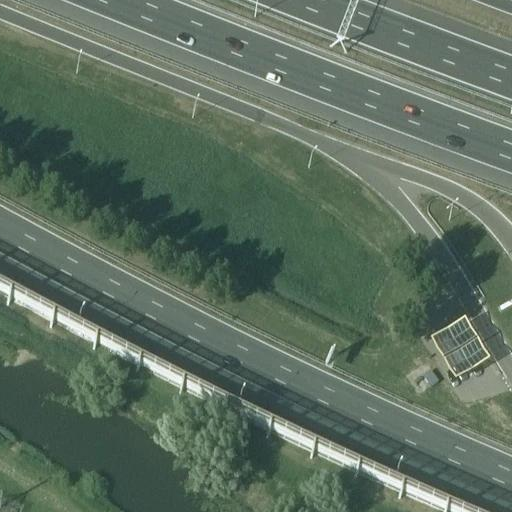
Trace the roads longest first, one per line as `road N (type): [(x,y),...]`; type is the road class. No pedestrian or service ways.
road 1 (motorway): [(0,231),(196,334),(511,481)]
road 2 (motorway): [(114,0),(511,153)]
road 3 (motorway): [(0,11),(323,144)]
road 4 (motorway): [(511,74),(315,0)]
